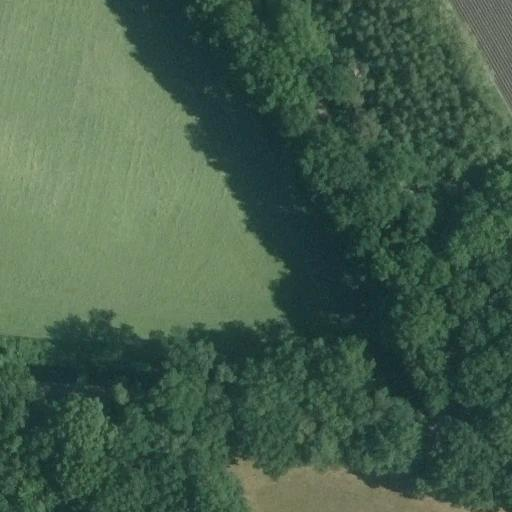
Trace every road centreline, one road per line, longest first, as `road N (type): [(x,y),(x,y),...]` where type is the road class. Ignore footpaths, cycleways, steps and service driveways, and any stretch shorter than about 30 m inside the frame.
road 1 (unclassified): [(511,447),(382,416),(0,388)]
road 2 (track): [(245,0),(377,190),(436,300),(457,363),(447,427)]
